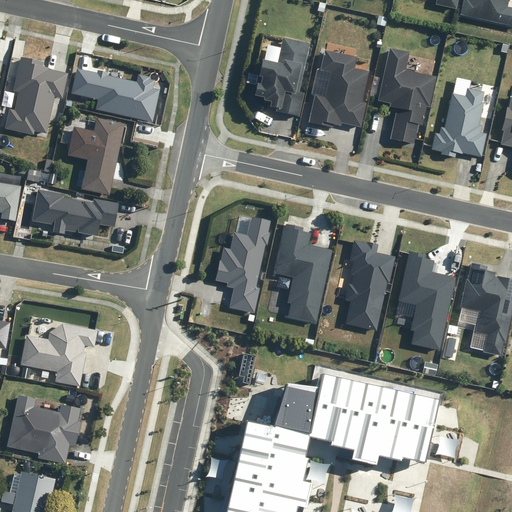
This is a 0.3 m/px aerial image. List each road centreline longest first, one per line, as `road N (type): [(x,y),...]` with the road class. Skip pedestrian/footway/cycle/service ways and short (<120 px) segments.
road 1 (residential): [(511,223),(191,151)]
road 2 (residential): [(110,511),(155,291)]
road 3 (residential): [(0,2),(210,47)]
road 4 (residential): [(155,291),(0,263)]
road 5 (residential): [(155,291),(191,151)]
